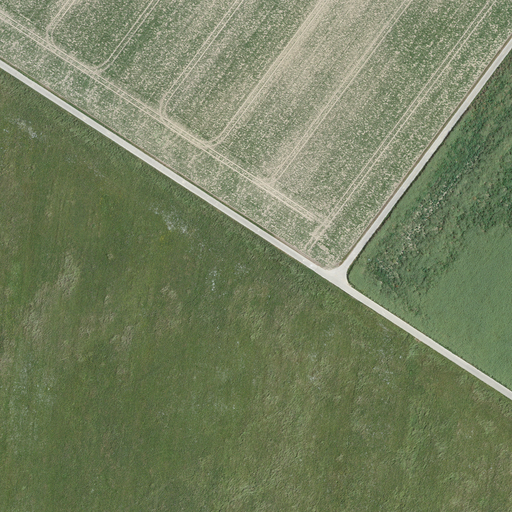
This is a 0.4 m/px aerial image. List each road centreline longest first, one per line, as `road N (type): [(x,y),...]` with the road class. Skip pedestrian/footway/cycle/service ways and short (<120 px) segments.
road 1 (track): [(511,42),(336,278),(511,395)]
road 2 (track): [(336,278),(0,59)]
